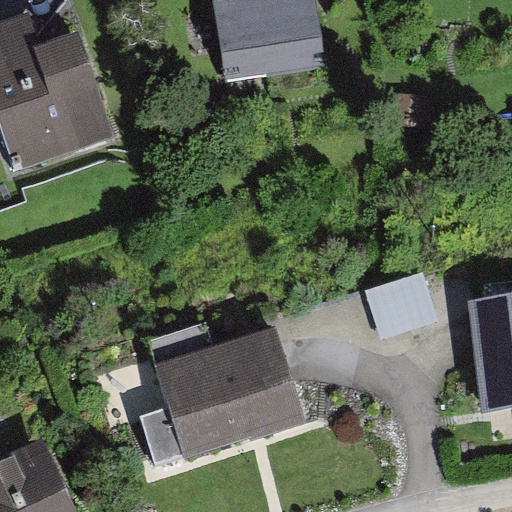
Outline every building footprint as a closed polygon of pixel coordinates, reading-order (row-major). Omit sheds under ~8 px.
[(210,0),(224,80),(320,64),(311,6),(309,0),(210,0)] [(38,17),(0,29),(0,94),(22,163),(117,132),(85,34),(48,47),(38,17)] [(425,275),(370,292),(385,339),(410,330),(440,322),(425,275)] [(511,300),(477,306),(493,415),(511,412),(511,300)] [(281,327),(159,366),(188,454),(309,414),(292,360),(281,327)] [(0,511),(76,511),(46,443),(0,462),(0,511)]
